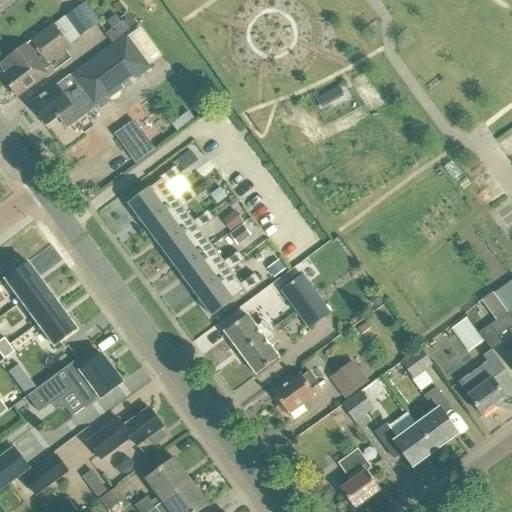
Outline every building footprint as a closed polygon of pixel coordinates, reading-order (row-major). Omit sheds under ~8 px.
[(49,74),(45,69),(50,65),(49,63),(71,46),(70,45),(81,37),(80,37),(99,23),(84,2),(6,60),(0,64),(0,68),(6,77),(3,79),(17,98),(49,74)] [(130,32),(137,27),(128,14),(121,20),(123,23),(122,24),(113,31),(106,36),(112,44),(130,31),(130,32)] [(151,69),(127,36),(31,106),(45,126),(57,118),(66,130),(100,106),(123,89),(120,85),(133,76),(136,80),(151,69)] [(317,94),(324,111),(348,102),(341,86),(317,94)] [(134,119),(115,132),(135,163),(155,150),(134,119)] [(178,161),(185,170),(197,161),(190,151),(178,161)] [(128,205),(145,228),(179,203),(177,200),(167,187),(181,176),(174,167),(159,179),(161,180),(128,205)] [(211,195),(217,204),(227,197),(220,188),(211,195)] [(145,228),(162,250),(196,225),(194,222),(184,209),(198,198),(191,189),(177,200),(179,203),(145,228)] [(162,250),(179,273),(213,248),(200,231),(214,220),(207,212),(194,222),(196,225),(162,250)] [(234,229),(243,222),(235,212),(226,218),(234,229)] [(230,236),(237,246),(250,236),(243,226),(230,236)] [(179,273),(195,295),(229,270),(230,271),(244,261),(238,252),(224,262),(213,248),(179,273)] [(268,269),(274,277),(285,269),(279,261),(268,269)] [(5,280),(21,302),(44,286),(28,263),(5,280)] [(195,295),(212,317),(244,292),(246,294),(261,283),(254,274),(240,284),(230,271),(229,270),(195,295)] [(280,292),(296,313),(317,297),(301,276),(280,292)] [(511,280),(493,294),(507,313),(511,319),(511,280)] [(61,308),(44,286),(21,302),(38,325),(61,308)] [(309,330),(330,314),(317,297),(296,313),(309,330)] [(77,330),(61,308),(38,325),(54,347),(77,330)] [(509,330),(511,327),(511,319),(507,313),(495,321),(478,334),(484,341),(490,350),(491,351),(501,344),(497,338),(509,330)] [(277,342),(270,333),(263,323),(256,328),(247,316),(224,334),(256,376),(279,359),(269,347),(277,342)] [(451,330),(468,353),(483,342),(466,319),(451,330)] [(362,335),(371,328),(367,323),(358,329),(362,335)] [(0,352),(9,345),(4,338),(0,341),(0,352)] [(14,352),(9,345),(0,352),(0,354),(4,360),(14,352)] [(413,380),(433,366),(420,348),(400,362),(413,380)] [(491,379),(497,375),(504,370),(491,351),(490,350),(483,356),(487,362),(458,383),(468,396),(467,396),(482,416),(506,399),(491,379)] [(85,368),(78,359),(27,396),(39,413),(52,403),(53,404),(66,394),(65,393),(71,389),(85,409),(100,397),(101,398),(121,383),(101,356),(85,368)] [(329,379),(345,400),(369,382),(353,361),(329,379)] [(273,394),(280,404),(278,406),(284,414),(286,412),(289,415),(290,414),(295,421),(307,412),(302,406),(315,396),(311,391),(318,386),(309,373),(302,378),(299,375),(273,394)] [(435,412),(416,425),(434,450),(457,434),(442,414),(451,407),(436,388),(424,397),(435,412)] [(361,392),(342,406),(354,423),(374,409),(361,392)] [(118,419),(87,442),(101,460),(131,438),(137,447),(149,438),(155,446),(168,437),(161,428),(163,427),(149,408),(124,426),(118,419)] [(333,419),(338,426),(346,420),(341,413),(333,419)] [(434,450),(416,425),(398,439),(387,424),(374,433),(394,460),(402,454),(412,467),(434,450)] [(0,457),(0,490),(30,468),(14,447),(0,457)] [(354,509),(379,491),(365,472),(370,468),(357,451),(338,465),(352,485),(342,493),(354,509)] [(56,455),(23,480),(35,497),(69,472),(56,455)] [(135,505),(139,511),(149,511),(191,481),(173,458),(145,479),(157,496),(150,501),(147,496),(135,505)] [(198,511),(208,505),(191,481),(149,511),(162,511),(167,509),(169,511),(198,511)] [(92,490),(97,498),(106,491),(101,484),(92,490)] [(108,511),(126,498),(117,486),(100,499),(108,511)] [(76,511),(74,509),(66,498),(47,511),(76,511)]
